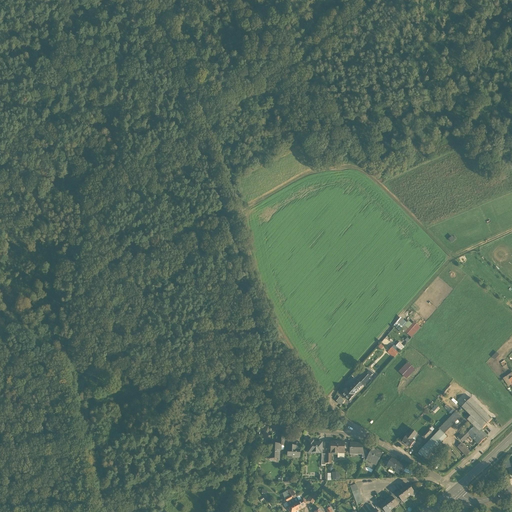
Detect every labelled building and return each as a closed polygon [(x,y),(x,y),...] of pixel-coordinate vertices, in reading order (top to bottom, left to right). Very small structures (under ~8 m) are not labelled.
[(412,339),(421,328),(414,322),(412,324),(409,321),(407,324),(402,319),(395,327),(400,331),(401,330),(412,339)] [(399,342),(396,347),(398,349),(401,351),(404,347),(399,342)] [(396,357),(399,353),(396,351),(393,348),(390,351),(396,357)] [(407,363),(398,373),(406,380),(415,371),(407,363)] [(368,371),(366,373),(358,381),(363,386),(365,384),(367,385),(368,384),(366,382),(371,377),(373,375),(369,371),(368,371)] [(508,387),(511,385),(510,385),(508,381),(511,378),(511,372),(503,379),(508,387)] [(349,390),(354,395),(363,386),(358,381),(351,389),(349,390)] [(349,390),(351,389),(349,387),(342,394),(349,401),(354,395),(349,390)] [(340,406),(344,401),(340,397),(336,401),(340,406)] [(475,428),(479,432),(481,431),(492,420),(471,398),(462,407),(471,416),(467,420),(475,428)] [(440,431),(443,434),(460,416),(456,412),(439,430),(440,431)] [(457,438),(462,442),(464,441),(465,441),(466,440),(466,439),(469,436),(468,435),(475,428),(471,424),(457,438)] [(469,436),(479,445),(487,437),(481,431),(479,432),(475,428),(468,435),(469,436)] [(422,437),(424,440),(432,432),(429,430),(422,437)] [(412,431),(408,436),(411,439),(415,435),(416,436),(417,434),(416,435),(412,432),(413,431),(412,431)] [(436,435),(442,441),(446,437),(443,434),(440,431),(436,435)] [(419,453),(425,459),(442,441),(436,435),(419,453)] [(412,440),(411,439),(408,436),(407,436),(402,443),(409,448),(414,442),(412,440)] [(316,453),(321,453),(321,444),(312,443),(312,441),(308,441),(308,451),(316,451),(316,453)] [(337,454),(344,454),(344,449),(345,443),(331,443),(330,453),(337,454)] [(362,454),(362,452),(363,444),(351,444),(350,454),(362,454)] [(457,447),(466,457),(470,453),(461,444),(457,447)] [(269,450),(269,457),(278,458),(278,459),(279,459),(279,450),(280,450),(280,445),(278,445),(269,445),(267,445),(267,450),(269,450)] [(291,457),(299,458),(300,450),(296,450),(292,450),(292,446),(288,446),(287,456),(291,456),(291,457)] [(376,451),(375,451),(375,453),(372,451),(370,455),(367,459),(368,460),(376,465),(382,455),(379,453),(376,451)] [(388,468),(399,474),(403,466),(392,460),(390,464),(387,468),(388,468)] [(408,486),(403,490),(408,497),(411,496),(410,495),(413,492),(408,486)] [(406,499),(408,497),(403,490),(397,494),(402,501),(405,499),(406,499)] [(285,499),(291,496),(289,493),(288,491),(282,494),(285,499)] [(308,501),(313,504),(318,496),(312,493),(308,501)] [(392,498),(386,502),(392,509),(395,507),(394,506),(397,504),(396,503),(392,497),(392,498)] [(302,500),(298,502),(295,504),(299,510),(306,506),(304,503),(302,500)] [(389,511),(392,509),(386,502),(380,507),(383,510),(384,511),(386,511),(389,511)]
